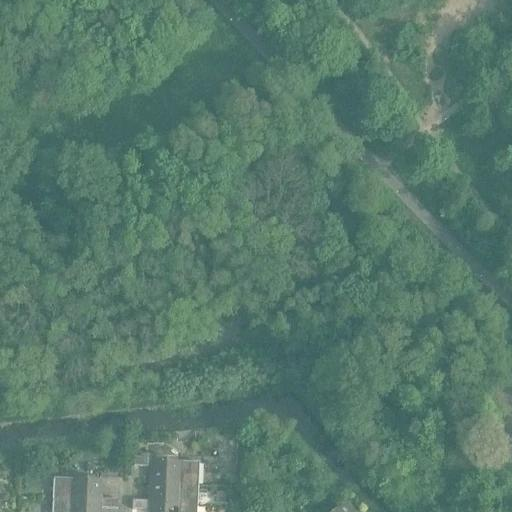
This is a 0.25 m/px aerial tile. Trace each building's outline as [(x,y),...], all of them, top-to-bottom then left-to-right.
[(150,468),(150,462),(153,462),(153,456),(141,456),(141,458),(133,458),(133,467),(150,468)] [(198,464),(153,462),(150,462),(150,468),(149,485),(197,487),(198,464)] [(53,480),(52,502),(100,504),(100,500),(101,482),(53,480)] [(197,487),(149,485),(149,502),(140,502),(140,511),(148,511),(148,506),(196,508),(197,487)] [(100,504),(52,502),(51,511),(99,511),(100,509),(108,509),(109,500),(100,500),(100,504)] [(117,501),(109,500),(108,509),(117,510),(117,501)] [(131,510),(140,511),(140,502),(131,501),(131,510)]
